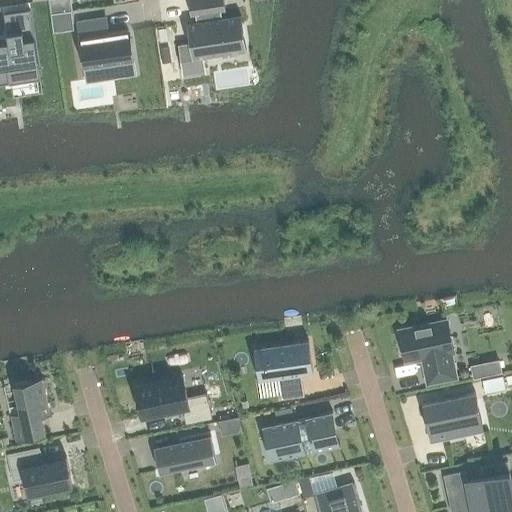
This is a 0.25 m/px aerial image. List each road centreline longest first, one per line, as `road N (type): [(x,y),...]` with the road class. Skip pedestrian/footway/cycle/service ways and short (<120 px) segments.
road 1 (residential): [(360,356),(408,511)]
road 2 (residential): [(91,394),(125,511)]
